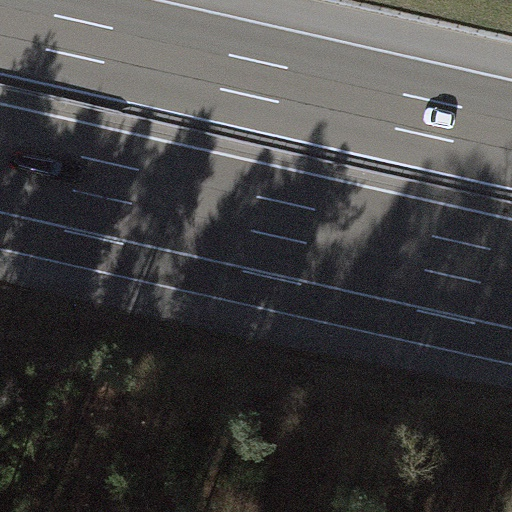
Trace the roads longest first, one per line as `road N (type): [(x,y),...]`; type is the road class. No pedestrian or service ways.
road 1 (motorway): [(511,135),(0,19)]
road 2 (motorway): [(0,158),(511,273)]
